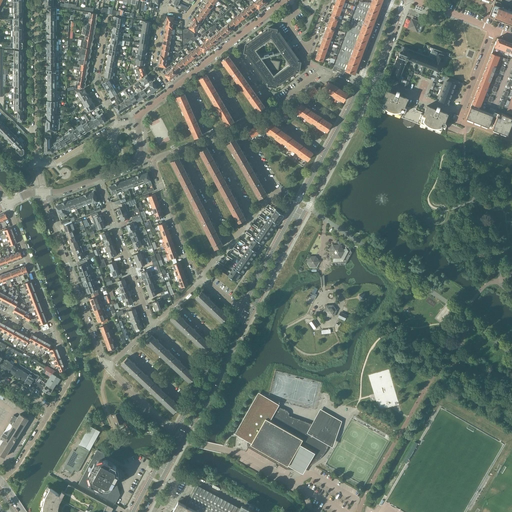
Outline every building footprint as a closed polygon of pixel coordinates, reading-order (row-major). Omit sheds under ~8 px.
[(177,0),(169,0),(169,1),(186,8),(186,7),(179,3),(180,1),(177,0)] [(258,0),(257,0),(254,3),(258,9),(259,9),(263,6),(258,0)] [(369,0),(372,1),(371,3),(362,2),(359,1),(357,6),(368,10),(378,14),(382,0),(369,0)] [(186,8),(169,1),(168,4),(176,8),(177,6),(181,8),(186,11),(187,9),(186,8)] [(205,5),(211,10),(214,5),(208,1),(205,5)] [(511,11),(499,7),(501,3),(495,1),(489,16),(511,24),(511,11)] [(254,3),(253,2),(249,6),(254,12),(258,9),(254,3)] [(205,5),(202,10),(208,14),(211,10),(205,5)] [(340,13),(342,8),(335,5),(333,10),(340,13)] [(249,6),(245,9),(249,15),(254,12),(249,6)] [(352,21),(362,25),(372,29),(378,14),(368,10),(357,6),(352,21)] [(245,9),(240,13),(245,19),(249,15),(245,9)] [(202,10),(199,14),(205,19),(208,14),(202,10)] [(340,13),(333,10),(331,16),(338,18),(340,13)] [(97,14),(83,12),(83,14),(89,15),(88,18),(96,20),(96,19),(97,19),(97,17),(97,16),(97,14)] [(236,16),(241,22),(245,19),(240,13),(236,16)] [(196,19),(202,23),(205,19),(199,14),(196,19)] [(241,22),(236,16),(232,20),(236,26),(241,22)] [(331,16),(329,21),(336,24),(338,18),(331,16)] [(420,29),(419,29),(421,22),(411,18),(407,29),(418,33),(420,29)] [(195,19),(192,23),(198,28),(202,23),(196,19),(195,19)] [(236,26),(232,20),(227,23),(228,24),(232,29),(236,26)] [(346,36),(357,40),(366,44),(372,29),(362,25),(352,21),(346,36)] [(128,28),(126,28),(124,27),(125,24),(114,22),(114,23),(113,25),(114,26),(113,28),(121,29),(126,30),(128,30),(129,29),(128,28)] [(198,28),(192,23),(189,28),(195,33),(198,28)] [(228,24),(223,28),(228,34),(233,30),(232,29),(228,24)] [(149,30),(150,28),(142,27),(136,26),(133,25),(132,29),(137,30),(137,28),(142,29),(141,32),(149,33),(150,32),(150,31),(149,30)] [(214,35),(219,41),(223,37),(219,31),(215,27),(214,29),(217,33),(214,35)] [(183,30),(183,41),(188,42),(194,37),(194,33),(187,28),(183,30)] [(223,28),(219,31),(223,37),(228,34),(223,28)] [(255,37),(248,42),(249,44),(247,45),(245,44),(244,53),(246,53),(247,55),(246,56),(248,59),(263,80),(265,83),(267,82),(268,84),(268,86),(276,87),(276,85),(278,84),(279,85),(286,80),(285,79),(289,76),(290,78),(297,73),(296,71),(297,70),(299,71),(301,62),(299,62),(298,60),(299,59),(294,53),(293,54),(290,50),(291,49),(287,42),(285,43),(282,39),(284,38),(279,32),(278,33),(277,31),(277,29),(269,28),(268,30),(267,31),(266,29),(259,34),(260,36),(256,38),(255,37)] [(112,34),(111,36),(112,36),(112,39),(120,40),(122,40),(129,42),(130,39),(119,37),(120,35),(112,33),(112,34)] [(213,36),(208,39),(213,45),(218,42),(213,36)] [(360,59),(366,44),(357,40),(346,36),(340,51),(351,55),(360,59)] [(329,45),(330,40),(323,37),(321,43),(329,45)] [(199,47),(203,52),(204,53),(208,49),(204,43),(201,45),(195,38),(193,39),(194,41),(199,46),(199,47)] [(503,40),(497,38),(494,47),(497,48),(499,49),(503,40)] [(208,39),(204,43),(208,49),(213,45),(208,39)] [(503,40),(499,49),(502,50),(504,51),(508,42),(503,40)] [(139,45),(139,48),(146,50),(146,49),(147,49),(147,47),(147,46),(147,44),(140,43),(130,41),(130,44),(136,44),(139,45)] [(321,43),(319,48),(327,51),(329,45),(321,43)] [(199,46),(194,49),(199,55),(203,52),(199,47),(199,46)] [(389,81),(398,85),(398,84),(399,81),(408,59),(441,72),(442,70),(444,63),(443,62),(445,55),(446,53),(430,47),(433,49),(429,57),(404,47),(404,48),(402,53),(400,52),(399,55),(398,55),(398,56),(397,60),(390,77),(391,78),(390,81),(389,81)] [(190,53),(195,59),(199,55),(194,49),(190,53)] [(344,73),(345,70),(350,72),(351,72),(355,74),(360,59),(351,55),(340,51),(334,66),(333,70),(336,72),(339,73),(343,75),(344,73)] [(190,53),(186,56),(190,62),(195,59),(190,53)] [(325,56),(317,53),(315,59),(323,62),(325,56)] [(500,57),(500,56),(492,53),(491,53),(489,58),(498,61),(500,57)] [(186,56),(181,60),(186,66),(190,62),(186,56)] [(221,61),(230,74),(238,69),(229,56),(221,61)] [(131,58),(128,57),(127,62),(130,62),(130,61),(135,62),(135,61),(137,61),(136,65),(139,65),(144,66),(144,65),(145,63),(144,62),(144,60),(137,59),(131,58)] [(498,61),(489,58),(487,63),(496,67),(498,61)] [(118,62),(108,60),(108,61),(107,61),(106,63),(107,64),(107,66),(114,67),(121,68),(122,66),(117,65),(118,62)] [(186,66),(181,60),(177,63),(182,69),(186,66)] [(182,69),(177,63),(173,67),(173,68),(173,67),(178,73),(182,69)] [(487,63),(486,68),(494,72),(496,67),(487,63)] [(141,68),(141,66),(139,67),(139,65),(136,65),(132,64),(133,68),(135,74),(137,73),(145,71),(144,67),(141,68)] [(168,70),(169,71),(170,72),(169,72),(171,74),(172,74),(173,76),(174,77),(178,73),(173,67),(173,68),(171,70),(169,67),(165,70),(167,71),(168,70)] [(492,77),(494,72),(486,68),(484,73),(492,77)] [(230,74),(239,87),(247,81),(238,69),(230,74)] [(145,71),(137,73),(138,75),(136,76),(137,79),(144,77),(143,75),(146,74),(145,71)] [(170,72),(169,71),(164,75),(169,81),(174,77),(173,76),(172,74),(171,74),(169,72),(170,72)] [(490,82),(492,77),(484,73),(482,78),(490,82)] [(199,79),(208,95),(216,90),(207,74),(199,79)] [(146,84),(148,82),(151,80),(147,75),(141,81),(144,85),(146,84)] [(439,101),(448,104),(451,97),(454,91),(453,91),(456,83),(452,82),(453,80),(454,79),(446,76),(446,77),(437,100),(439,101)] [(488,87),(490,82),(482,78),(480,83),(488,87)] [(115,83),(113,79),(111,79),(103,83),(103,84),(102,84),(104,86),(105,88),(112,84),(113,84),(115,83)] [(239,87),(249,99),(256,94),(247,81),(239,87)] [(150,85),(148,82),(146,84),(152,92),(154,90),(155,90),(157,88),(153,82),(150,85)] [(326,91),(331,94),(336,86),(328,82),(326,86),(324,85),(321,90),(325,92),(326,91)] [(486,92),(488,87),(480,83),(478,88),(486,92)] [(116,88),(118,87),(119,86),(119,85),(117,84),(114,86),(113,84),(112,84),(105,88),(105,89),(106,91),(107,91),(108,93),(116,88)] [(146,87),(144,89),(148,96),(151,94),(151,93),(152,92),(146,84),(144,85),(146,87)] [(136,87),(138,89),(143,98),(145,97),(146,97),(148,96),(144,89),(141,91),(140,88),(139,89),(137,86),(135,86),(136,87)] [(331,94),(336,97),(335,98),(337,100),(338,99),(343,102),(348,94),(336,86),(331,94)] [(137,93),(134,95),(138,102),(141,100),(141,99),(143,98),(138,89),(136,87),(134,88),(137,93)] [(314,87),(310,90),(314,96),(319,93),(314,87)] [(116,88),(108,93),(109,95),(110,96),(111,98),(122,91),(121,89),(117,91),(116,88)] [(484,97),(486,92),(478,88),(476,93),(484,97)] [(78,99),(79,98),(87,93),(86,91),(85,89),(84,89),(81,90),(81,89),(73,91),(75,95),(77,94),(78,96),(77,97),(78,99)] [(208,95),(217,111),(225,106),(216,90),(208,95)] [(314,96),(310,90),(305,94),(310,100),(314,96)] [(394,94),(384,90),(382,95),(383,95),(382,99),(381,99),(380,99),(378,104),(381,105),(379,109),(440,133),(442,128),(445,129),(446,125),(446,124),(446,123),(445,123),(444,122),(445,119),(448,120),(450,115),(440,111),(441,108),(435,106),(434,109),(427,106),(424,113),(404,106),(407,98),(400,96),(401,92),(395,90),(394,94)] [(128,99),(124,101),(128,107),(131,106),(131,105),(133,104),(128,95),(127,93),(126,92),(124,93),(128,99)] [(87,94),(87,93),(79,98),(81,101),(78,102),(79,104),(82,103),(90,98),(88,96),(89,95),(88,94),(87,94)] [(176,97),(182,111),(191,107),(185,93),(176,97)] [(482,102),(484,97),(476,93),(474,98),(482,102)] [(130,94),(128,95),(133,104),(135,103),(136,103),(138,102),(134,95),(131,97),(130,94)] [(256,94),(249,99),(258,112),(265,107),(256,94)] [(116,98),(115,96),(111,99),(112,101),(115,100),(118,105),(114,107),(118,113),(121,112),(122,111),(123,110),(118,101),(116,98)] [(90,98),(82,103),(84,105),(72,113),(73,115),(85,107),(86,107),(93,103),(91,101),(92,100),(91,98),(90,98)] [(474,98),(472,104),(480,107),(482,102),(474,98)] [(120,100),(118,101),(123,110),(125,109),(126,109),(128,107),(124,101),(121,103),(120,100)] [(93,103),(86,107),(85,107),(87,110),(82,113),(83,115),(95,107),(94,105),(95,105),(94,103),(93,103)] [(298,113),(303,116),(308,108),(301,104),(298,108),(297,107),(294,112),(298,114),(298,113)] [(511,121),(511,116),(501,113),(496,111),(494,116),(493,115),(489,114),(490,111),(480,107),(472,104),(471,105),(472,106),(472,107),(471,107),(466,119),(488,128),(492,129),(491,129),(507,135),(511,121)] [(225,106),(217,111),(227,126),(234,122),(225,106)] [(182,111),(188,124),(197,121),(191,107),(182,111)] [(282,111),(287,117),(292,114),(287,108),(282,111)] [(310,121),(315,124),(320,116),(308,108),(303,116),(308,119),(307,120),(309,122),(310,121)] [(23,111),(18,111),(18,115),(12,115),(18,121),(21,121),(24,121),(24,120),(23,120),(23,118),(24,117),(24,115),(23,114),(23,111)] [(282,121),(287,117),(282,111),(278,115),(282,121)] [(95,113),(97,116),(101,123),(103,122),(103,123),(106,121),(102,113),(99,115),(97,112),(95,113)] [(86,114),(83,116),(87,122),(91,129),(93,128),(94,128),(96,127),(96,126),(92,119),(89,121),(86,114)] [(92,119),(96,126),(98,125),(99,125),(101,124),(101,123),(97,116),(92,119)] [(320,116),(315,124),(319,127),(319,128),(321,130),(322,129),(327,132),(332,124),(320,116)] [(73,121),(77,128),(81,135),(83,134),(84,134),(86,133),(86,132),(81,124),(78,125),(75,120),(73,121)] [(86,132),(88,131),(89,131),(91,130),(91,129),(87,122),(84,124),(82,121),(80,122),(81,124),(86,132)] [(197,121),(188,124),(194,138),(203,135),(197,121)] [(268,133),(273,136),(278,128),(272,123),(269,127),(267,126),(264,131),(268,133)] [(259,125),(253,128),(257,135),(262,132),(259,125)] [(9,129),(6,126),(0,132),(0,133),(2,135),(3,135),(4,136),(12,128),(11,126),(9,129)] [(72,127),(71,128),(73,131),(77,138),(78,137),(79,137),(81,136),(81,135),(77,128),(74,130),(72,127)] [(4,136),(4,137),(6,139),(7,139),(8,140),(14,134),(13,133),(13,132),(13,129),(12,128),(4,136)] [(21,128),(19,129),(27,138),(29,136),(22,130),(21,128)] [(257,135),(253,128),(248,131),(252,138),(257,135)] [(280,141),(285,144),(290,136),(278,128),(273,136),(278,139),(277,140),(279,142),(280,141)] [(76,139),(77,138),(73,131),(69,133),(68,131),(67,132),(68,134),(72,141),(73,140),(74,140),(76,139)] [(14,134),(8,140),(8,141),(10,143),(11,143),(12,144),(18,138),(14,134)] [(63,137),(67,143),(68,143),(69,143),(71,142),(72,141),(68,134),(63,137)] [(58,136),(57,137),(57,138),(62,146),(64,145),(65,146),(66,145),(67,143),(63,137),(60,138),(58,136)] [(290,136),(285,144),(289,147),(288,148),(291,150),(291,149),(296,152),(301,145),(290,136)] [(236,140),(234,137),(226,142),(232,153),(241,148),(239,145),(238,144),(239,143),(238,141),(237,142),(236,140)] [(18,138),(12,144),(12,145),(14,147),(15,147),(16,148),(22,142),(24,141),(24,139),(23,139),(21,141),(18,138)] [(61,147),(62,146),(57,138),(54,140),(55,141),(53,143),(54,145),(57,149),(59,148),(60,148),(61,147)] [(22,142),(16,148),(15,149),(21,154),(22,154),(24,153),(24,144),(22,142)] [(53,143),(50,144),(50,148),(45,148),(45,152),(45,153),(52,153),(53,152),(55,151),(57,150),(57,149),(54,145),(53,143)] [(301,145),(296,152),(300,155),(300,156),(302,158),(303,157),(307,161),(313,153),(301,145)] [(199,151),(205,163),(213,159),(211,155),(210,154),(211,153),(210,151),(209,152),(208,150),(209,150),(207,147),(199,151)] [(232,153),(239,164),(247,159),(245,156),(244,155),(245,154),(244,152),(243,153),(242,151),(241,148),(232,153)] [(170,161),(176,174),(185,170),(183,166),(182,165),(183,164),(182,162),(181,162),(180,161),(179,157),(170,161)] [(205,163),(211,175),(220,170),(218,167),(217,166),(218,165),(217,163),(216,163),(215,162),(213,159),(205,163)] [(245,175),(253,170),(252,167),(251,168),(251,166),(252,166),(251,163),(249,164),(249,163),(249,162),(247,159),(239,164),(245,175)] [(176,174),(183,186),(191,182),(189,178),(188,177),(189,176),(188,174),(187,175),(186,173),(187,173),(185,170),(176,174)] [(221,174),(220,170),(211,175),(217,187),(226,182),(224,179),(223,177),(224,177),(223,175),(222,175),(221,174)] [(251,186),(260,181),(258,178),(258,179),(257,177),(258,177),(257,174),(256,175),(255,174),(255,173),(253,170),(245,175),(251,186)] [(142,175),(145,182),(148,181),(150,186),(152,185),(147,173),(145,173),(144,173),(143,173),(142,174),(142,175)] [(136,176),(136,177),(139,184),(145,182),(142,175),(140,175),(140,174),(136,176)] [(131,179),(134,186),(139,184),(136,177),(134,177),(133,177),(132,177),(132,178),(131,178),(131,179)] [(125,181),(128,188),(134,186),(131,179),(129,179),(128,179),(127,179),(126,180),(126,181),(125,181)] [(120,183),(123,190),(128,188),(125,181),(123,181),(122,181),(121,181),(121,182),(120,182),(120,183)] [(259,199),(267,194),(264,190),(264,191),(263,188),(264,188),(263,185),(262,186),(261,185),(260,181),(251,186),(259,199)] [(114,184),(114,185),(117,192),(123,190),(120,183),(118,183),(118,182),(114,184)] [(183,186),(189,198),(197,194),(195,191),(194,189),(196,189),(194,186),(193,187),(193,185),(191,182),(183,186)] [(217,187),(224,198),(232,194),(230,190),(230,191),(229,189),(230,189),(229,186),(228,187),(227,186),(228,185),(226,182),(217,187)] [(109,186),(109,187),(112,194),(117,192),(114,185),(112,185),(111,185),(110,186),(109,186)] [(89,194),(92,201),(95,209),(94,209),(95,212),(100,210),(99,207),(97,208),(95,202),(97,202),(94,192),(93,192),(92,192),(91,192),(90,193),(89,194)] [(84,195),(84,196),(87,203),(92,201),(89,194),(88,194),(87,193),(84,195)] [(149,197),(150,202),(157,200),(155,194),(149,196),(148,196),(149,197)] [(189,198),(195,211),(203,206),(202,203),(201,203),(201,201),(202,201),(201,199),(200,199),(199,198),(197,194),(189,198)] [(224,198),(230,210),(238,206),(237,202),(236,202),(236,201),(237,200),(236,198),(234,199),(234,197),(232,194),(224,198)] [(79,197),(79,198),(81,205),(87,203),(84,196),(82,196),(81,196),(80,196),(79,197)] [(73,200),(76,207),(81,205),(79,198),(77,198),(76,198),(75,198),(74,198),(74,199),(73,199),(73,200)] [(68,202),(70,209),(76,207),(73,200),(71,200),(70,200),(69,200),(68,201),(68,202)] [(150,202),(152,208),(159,205),(157,200),(150,202)] [(62,203),(65,211),(70,209),(68,202),(66,202),(66,201),(62,203)] [(62,203),(59,205),(59,204),(58,204),(57,205),(56,206),(55,206),(61,221),(65,219),(64,217),(67,216),(65,211),(62,203)] [(125,203),(118,205),(119,208),(117,209),(119,215),(126,212),(128,212),(125,203)] [(159,205),(152,208),(149,209),(150,212),(151,212),(152,215),(154,214),(161,211),(159,205)] [(206,211),(203,206),(195,211),(201,223),(210,219),(207,214),(208,213),(207,211),(206,211)] [(230,210),(237,223),(246,219),(243,214),(242,213),(243,212),(242,210),(241,210),(240,209),(238,206),(230,210)] [(284,215),(281,213),(276,209),(273,214),(281,219),(284,215)] [(161,211),(154,214),(157,219),(163,217),(161,211)] [(128,212),(126,212),(119,215),(121,221),(130,218),(128,212)] [(5,213),(0,215),(5,226),(7,225),(5,221),(8,219),(5,213)] [(94,224),(97,223),(103,221),(101,215),(98,216),(97,213),(91,215),(94,224)] [(270,218),(269,217),(278,223),(281,219),(273,214),(270,218)] [(269,217),(266,222),(274,227),(277,223),(278,224),(278,223),(269,217)] [(210,219),(201,223),(207,235),(216,231),(213,226),(214,225),(213,223),(212,224),(210,219)] [(94,224),(95,224),(95,226),(97,230),(105,227),(103,221),(97,223),(94,224)] [(135,222),(127,226),(128,228),(126,229),(128,232),(129,231),(137,228),(138,228),(137,225),(135,222)] [(159,225),(161,231),(167,228),(165,222),(159,225)] [(263,226),(271,231),(274,227),(266,222),(263,226)] [(64,226),(64,227),(64,229),(66,232),(72,230),(74,229),(72,224),(72,223),(70,224),(64,226)] [(260,230),(268,236),(271,231),(263,226),(260,230)] [(11,228),(4,230),(5,234),(1,235),(1,237),(13,233),(11,228)] [(139,234),(137,228),(129,231),(131,237),(139,234)] [(169,234),(167,228),(161,231),(163,236),(169,234)] [(66,232),(68,238),(74,236),(72,230),(66,232)] [(266,240),(268,236),(260,230),(258,234),(266,240)] [(216,231),(207,235),(214,249),(223,245),(220,240),(219,238),(220,238),(219,236),(218,236),(217,235),(218,235),(216,231)] [(102,234),(104,240),(110,238),(108,232),(102,234)] [(131,237),(133,243),(139,240),(141,240),(139,234),(131,237)] [(163,236),(165,242),(171,239),(169,234),(163,236)] [(263,244),(266,240),(258,234),(255,238),(254,238),(263,244)] [(69,241),(68,241),(69,244),(70,243),(70,244),(78,241),(76,235),(74,236),(68,238),(69,241)] [(15,238),(8,241),(3,242),(4,245),(9,243),(10,246),(17,244),(15,238)] [(102,241),(104,247),(112,244),(110,238),(104,240),(102,241)] [(251,242),(259,248),(262,244),(263,244),(254,238),(251,242)] [(162,243),(164,249),(167,248),(174,245),(171,239),(165,242),(162,243)] [(79,240),(78,241),(70,244),(72,249),(78,247),(81,246),(79,240)] [(139,240),(133,243),(135,248),(136,248),(137,251),(145,248),(144,245),(141,246),(139,240)] [(256,252),(259,248),(251,242),(248,246),(257,252),(256,252)] [(104,247),(105,249),(106,252),(107,252),(114,249),(112,244),(104,247)] [(167,248),(169,253),(176,251),(174,245),(167,248)] [(329,252),(333,258),(333,262),(343,261),(348,251),(346,248),(343,250),(340,245),(333,245),(329,252)] [(72,249),(74,255),(81,253),(83,252),(81,246),(78,247),(72,249)] [(246,251),(254,257),(257,252),(248,246),(248,247),(249,247),(246,251)] [(114,249),(107,252),(108,255),(109,254),(110,257),(117,255),(114,249)] [(176,251),(169,253),(166,254),(168,260),(178,257),(176,251)] [(251,261),(254,257),(246,251),(243,255),(251,261)] [(74,255),(76,261),(85,258),(83,252),(81,253),(74,255)] [(134,255),(136,261),(142,259),(145,258),(143,254),(141,255),(140,253),(134,255)] [(240,260),(248,265),(251,261),(243,255),(240,260)] [(316,267),(319,261),(316,256),(310,256),(307,262),(310,267),(316,267)] [(142,259),(136,261),(138,267),(145,265),(147,264),(145,258),(142,259)] [(79,270),(80,272),(88,269),(92,267),(91,264),(89,265),(89,266),(87,266),(86,263),(88,262),(87,260),(81,262),(82,264),(78,266),(78,267),(78,269),(79,270)] [(245,269),(248,265),(240,260),(237,264),(245,269)] [(109,264),(111,270),(117,268),(115,262),(109,264)] [(173,264),(175,270),(182,268),(180,262),(173,264)] [(243,273),(245,269),(237,264),(235,268),(234,267),(243,273)] [(242,274),(243,273),(234,267),(231,272),(239,277),(242,273),(242,274)] [(113,276),(114,278),(118,277),(117,275),(121,274),(120,270),(118,270),(117,268),(111,270),(113,276)] [(175,270),(177,276),(184,273),(182,268),(175,270)] [(20,281),(15,269),(10,271),(13,278),(16,277),(18,282),(20,281)] [(88,269),(80,272),(80,273),(80,275),(81,275),(82,277),(90,274),(88,269)] [(141,273),(143,279),(152,276),(150,270),(141,273)] [(228,276),(233,280),(236,282),(239,277),(231,272),(228,276)] [(0,275),(2,282),(6,281),(7,286),(9,285),(5,273),(0,275)] [(177,276),(179,282),(186,279),(184,273),(177,276)] [(90,274),(82,277),(81,278),(82,280),(83,281),(84,282),(92,280),(90,274)] [(143,279),(146,285),(152,283),(155,282),(153,276),(152,276),(143,279)] [(118,281),(120,287),(126,285),(124,279),(118,281)] [(186,279),(179,282),(181,287),(179,289),(181,292),(185,288),(184,286),(188,285),(186,279)] [(86,288),(94,285),(98,284),(97,283),(97,281),(93,283),(92,280),(84,282),(84,283),(83,284),(84,286),(85,286),(86,288)] [(21,289),(21,291),(33,286),(31,281),(24,284),(25,287),(21,289)] [(146,285),(148,291),(154,289),(152,283),(146,285)] [(86,291),(87,292),(88,294),(90,293),(91,295),(98,293),(97,290),(98,290),(97,288),(95,288),(94,285),(86,288),(85,289),(86,291)] [(120,294),(122,293),(128,291),(126,285),(120,287),(118,288),(120,294)] [(154,289),(148,291),(150,297),(156,295),(155,291),(158,290),(157,288),(154,289)] [(25,299),(25,301),(37,297),(35,291),(28,294),(29,297),(25,299)] [(128,291),(122,293),(123,295),(121,296),(122,300),(131,297),(128,291)] [(0,301),(5,303),(11,293),(9,292),(7,296),(4,294),(0,301)] [(210,299),(208,297),(207,297),(202,292),(195,298),(208,311),(215,304),(209,299),(210,299)] [(5,303),(10,306),(14,299),(11,298),(13,294),(11,293),(5,303)] [(101,301),(98,293),(91,295),(92,298),(90,299),(91,302),(90,302),(91,305),(92,305),(101,302),(101,301)] [(10,306),(15,309),(16,306),(17,306),(19,302),(16,300),(18,296),(16,295),(14,299),(10,306)] [(131,297),(122,300),(124,304),(125,303),(126,305),(133,303),(131,297)] [(162,309),(159,300),(153,302),(154,306),(153,306),(155,311),(162,309)] [(27,310),(27,312),(41,307),(39,302),(32,304),(33,308),(27,310)] [(92,305),(93,307),(92,308),(93,311),(94,310),(101,308),(103,307),(102,304),(101,302),(92,305)] [(13,313),(18,315),(24,305),(22,304),(20,308),(17,306),(16,306),(15,309),(13,313)] [(215,304),(208,311),(222,323),(228,317),(222,311),(223,311),(221,309),(220,310),(215,304)] [(18,315),(22,318),(25,313),(26,311),(23,310),(26,306),(24,305),(18,315)] [(333,305),(326,306),(324,312),(327,317),(334,316),(336,311),(333,305)] [(94,310),(96,316),(103,314),(101,308),(94,310)] [(137,314),(135,309),(127,312),(128,317),(137,314)] [(30,322),(33,324),(34,321),(36,321),(45,317),(43,312),(36,315),(37,318),(33,319),(31,319),(30,322)] [(341,312),(338,318),(345,321),(347,315),(341,312)] [(25,313),(22,318),(29,321),(31,317),(25,313)] [(103,314),(96,316),(98,322),(101,321),(101,324),(108,321),(107,318),(107,319),(105,313),(103,314)] [(176,313),(170,320),(182,331),(188,324),(183,320),(184,319),(182,317),(181,318),(176,313)] [(140,320),(139,317),(138,318),(138,316),(137,314),(128,317),(130,321),(131,324),(139,321),(139,320),(140,320)] [(34,321),(33,324),(37,326),(47,322),(45,317),(36,321),(34,321)] [(139,321),(133,323),(131,324),(133,330),(142,327),(141,326),(142,326),(141,323),(140,324),(139,321)] [(193,329),(188,324),(182,331),(194,342),(200,335),(195,331),(195,330),(193,328),(193,329)] [(3,338),(5,339),(11,328),(6,325),(2,332),(5,334),(3,338)] [(100,327),(102,333),(109,330),(107,325),(100,327)] [(9,336),(12,337),(16,331),(11,328),(5,339),(7,340),(9,336)] [(104,339),(111,336),(112,336),(111,333),(113,333),(112,329),(109,330),(102,333),(103,335),(102,336),(103,338),(104,338),(104,339)] [(13,343),(15,344),(20,333),(16,331),(12,337),(15,339),(13,343)] [(19,341),(22,342),(25,336),(20,333),(15,344),(16,345),(19,341)] [(29,347),(31,348),(37,337),(32,334),(30,338),(29,341),(32,343),(29,347)] [(152,335),(145,342),(156,352),(163,346),(158,342),(159,341),(157,339),(156,340),(152,335)] [(200,335),(194,342),(205,353),(212,347),(207,342),(207,341),(205,340),(200,335)] [(27,345),(29,341),(30,338),(25,336),(22,342),(19,347),(21,348),(23,343),(27,345)] [(113,342),(111,336),(104,339),(106,344),(113,342)] [(37,337),(31,348),(29,352),(31,353),(32,350),(35,352),(42,340),(37,337)] [(41,347),(43,349),(47,342),(42,340),(35,352),(37,353),(41,347)] [(111,349),(113,351),(113,352),(118,347),(115,341),(113,342),(106,344),(108,350),(111,349)] [(47,342),(43,349),(41,353),(43,354),(45,350),(48,352),(52,345),(47,342)] [(163,346),(156,352),(167,363),(174,356),(169,352),(170,351),(167,349),(167,350),(163,346)] [(48,354),(49,356),(59,353),(57,348),(50,350),(51,354),(48,354)] [(174,356),(167,363),(178,373),(184,366),(180,362),(178,360),(174,356)] [(127,357),(121,364),(134,376),(140,370),(135,365),(135,364),(133,362),(133,363),(127,357)] [(0,361),(0,365),(4,368),(8,360),(6,359),(5,360),(2,358),(0,361)] [(60,358),(54,361),(55,364),(52,365),(51,364),(50,366),(54,368),(55,366),(57,365),(63,363),(60,358)] [(4,368),(9,371),(13,365),(10,363),(10,362),(8,360),(4,368)] [(9,371),(14,374),(19,367),(17,366),(16,367),(13,365),(9,371)] [(50,377),(49,379),(56,383),(57,384),(60,378),(57,376),(59,374),(46,366),(42,372),(50,377)] [(184,366),(178,373),(189,383),(196,377),(191,372),(192,372),(189,370),(189,371),(184,366)] [(14,374),(20,378),(23,372),(20,369),(21,368),(19,367),(14,374)] [(389,369),(369,375),(374,394),(376,400),(379,411),(390,408),(399,405),(389,369)] [(140,370),(134,376),(147,389),(153,382),(148,377),(148,376),(146,374),(146,375),(140,370)] [(27,374),(23,372),(20,378),(25,381),(29,374),(27,373),(27,374)] [(29,374),(25,381),(33,386),(36,381),(33,380),(34,378),(31,376),(32,375),(29,374)] [(49,379),(46,384),(53,388),(56,383),(49,379)] [(153,382),(147,389),(160,401),(166,394),(161,389),(162,389),(159,387),(153,382)] [(42,385),(39,390),(41,392),(43,390),(46,392),(47,392),(50,393),(53,388),(46,384),(44,386),(42,385)] [(166,394),(160,401),(174,413),(180,407),(174,401),(175,401),(173,399),(172,399),(166,394)] [(278,407),(276,407),(278,404),(277,404),(270,401),(266,400),(263,400),(259,401),(257,402),(255,403),(254,405),(251,408),(248,414),(239,430),(239,432),(239,434),(240,435),(241,437),(244,438),(246,438),(245,439),(248,441),(248,442),(247,443),(247,445),(248,446),(248,447),(249,448),(286,469),(290,469),(296,470),(298,469),(303,472),(305,468),(308,466),(312,465),(316,462),(319,459),(322,456),(324,454),(326,451),(328,447),(329,445),(329,444),(328,443),(330,441),(332,442),(334,441),(332,438),(335,436),(336,436),(335,436),(338,429),(338,426),(337,424),(337,423),(334,420),(333,418),(329,416),(325,414),(322,414),(319,413),(313,424),(289,416),(289,414),(289,413),(288,412),(287,411),(286,410),(278,407)] [(123,424),(118,413),(112,415),(116,425),(119,424),(120,425),(123,424)] [(5,433),(3,435),(6,437),(3,441),(1,439),(0,441),(0,454),(5,457),(28,419),(20,414),(18,418),(13,415),(10,422),(12,423),(12,425),(13,426),(7,434),(5,433)] [(90,426),(79,445),(89,452),(101,432),(90,426)] [(65,468),(72,472),(73,473),(74,470),(78,473),(84,460),(89,452),(79,445),(75,452),(74,451),(70,459),(70,460),(69,461),(65,468)] [(105,460),(100,457),(102,452),(97,449),(79,484),(115,504),(120,495),(116,482),(113,487),(102,490),(92,485),(89,474),(94,463),(105,460)] [(108,461),(106,460),(105,460),(94,463),(89,474),(92,485),(102,490),(113,487),(116,482),(119,477),(116,466),(110,463),(107,462),(108,461)] [(42,505),(44,506),(44,509),(42,509),(41,511),(103,511),(105,510),(108,511),(111,511),(113,508),(69,484),(65,492),(62,490),(60,494),(51,488),(50,488),(48,491),(47,490),(47,491),(44,496),(46,497),(45,500),(43,499),(42,505)] [(255,511),(242,505),(240,509),(196,485),(195,486),(188,499),(187,501),(186,502),(187,502),(185,505),(179,502),(178,501),(178,502),(172,511),(255,511)]
